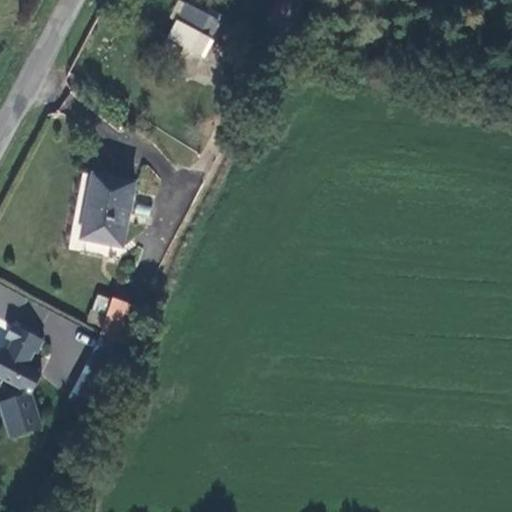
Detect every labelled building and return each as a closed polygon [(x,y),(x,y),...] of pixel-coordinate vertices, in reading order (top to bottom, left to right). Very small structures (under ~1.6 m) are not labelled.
[(273,0),(270,13),(291,19),(297,0),(273,0)] [(169,39),(201,56),(219,22),(187,6),(169,39)] [(189,79),(201,56),(169,39),(156,61),(172,69),(172,70),(189,79)] [(129,188),(89,180),(77,244),(117,252),(129,188)] [(122,333),(147,342),(158,308),(133,300),(122,333)] [(8,349),(3,355),(0,353),(0,380),(14,388),(12,396),(8,401),(1,405),(13,441),(42,432),(32,396),(42,376),(27,367),(35,353),(38,355),(42,343),(25,326),(22,329),(13,325),(6,336),(10,340),(10,345),(8,349)] [(125,389),(143,349),(116,336),(97,374),(125,389)]
